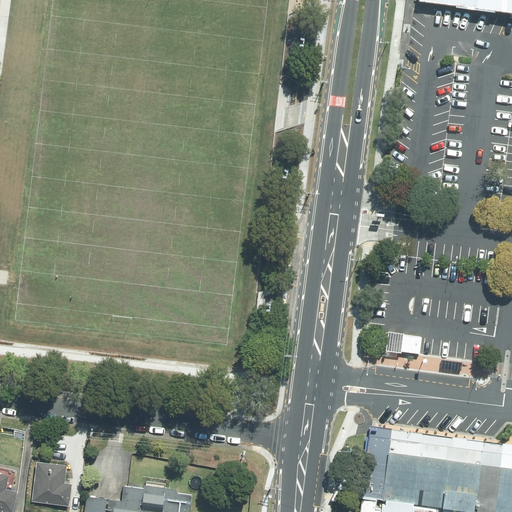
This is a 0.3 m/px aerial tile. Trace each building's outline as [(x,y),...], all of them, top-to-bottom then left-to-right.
[(511,0),(422,0),(422,1),(511,12),(511,0)] [(384,350),(399,352),(400,344),(402,334),(386,332),(384,347),(384,350)] [(402,334),(400,344),(421,347),(422,337),(402,334)] [(400,344),(399,352),(420,354),(420,352),(421,347),(400,344)] [(463,363),(442,360),(441,368),(462,371),(463,363)] [(511,511),(511,452),(370,435),(360,511),(511,511)] [(67,466),(38,462),(32,501),(69,506),(72,484),(65,483),(67,466)] [(9,476),(0,473),(0,509),(13,511),(18,492),(6,489),(9,476)] [(190,511),(193,496),(176,494),(177,488),(144,485),(143,488),(123,486),(122,501),(88,497),(85,511),(190,511)]
